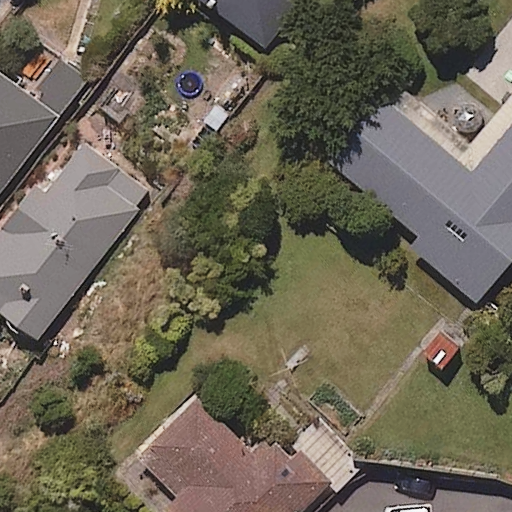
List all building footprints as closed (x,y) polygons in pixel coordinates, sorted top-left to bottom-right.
[(206,0),(271,51),(310,0),(206,0)] [(473,266),(511,221),(511,60),(470,110),(397,47),(321,136),(473,266)] [(0,203),(91,80),(65,61),(37,99),(0,71),(0,203)] [(153,193),(88,145),(51,194),(41,187),(0,243),(0,314),(41,345),(153,193)] [(255,456),(206,403),(146,459),(187,503),(177,511),(306,511),(333,487),(339,493),(366,469),(322,422),(292,450),(277,434),(255,456)]
